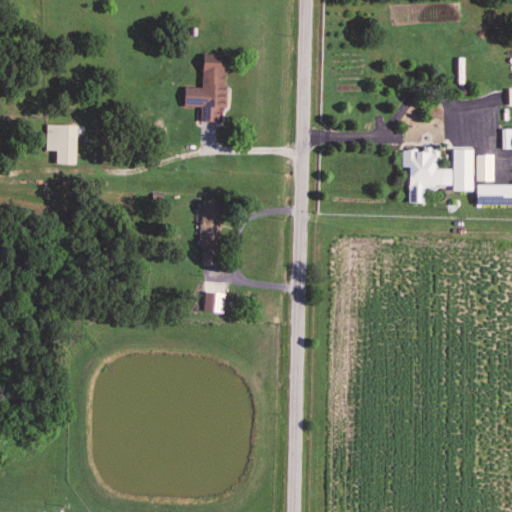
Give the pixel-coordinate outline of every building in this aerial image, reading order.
[(181,89),(181,109),(197,109),(197,124),(223,124),(224,55),(200,55),(199,89),(181,89)] [(53,165),(69,165),(68,126),(43,126),(43,153),(53,153),(53,165)] [(406,169),(406,205),(422,205),(422,188),(438,189),(438,151),(400,151),(400,169),(406,169)] [(469,193),(469,151),(450,151),(450,193),(469,193)] [(511,186),(473,187),(473,207),(511,207),(511,186)] [(199,201),(198,263),(218,264),(219,202),(199,201)]
